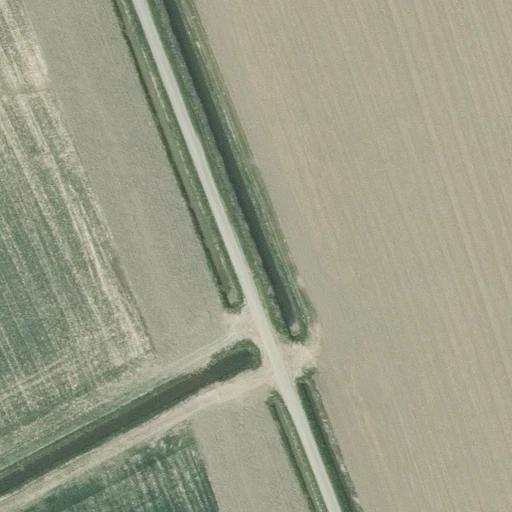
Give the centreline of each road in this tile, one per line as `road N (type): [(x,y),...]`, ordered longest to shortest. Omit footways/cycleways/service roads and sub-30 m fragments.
road 1 (unclassified): [(335,511),(135,0)]
road 2 (track): [(0,509),(274,358)]
